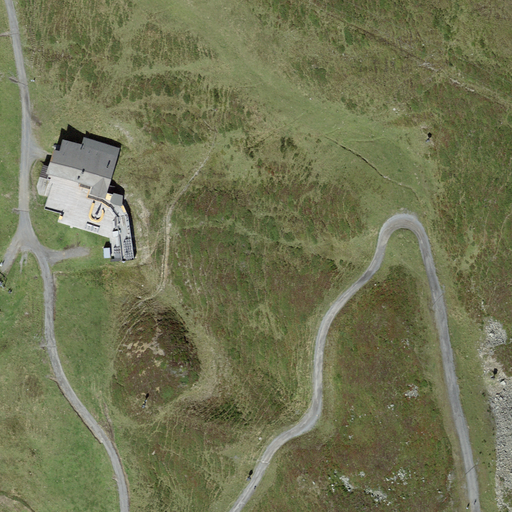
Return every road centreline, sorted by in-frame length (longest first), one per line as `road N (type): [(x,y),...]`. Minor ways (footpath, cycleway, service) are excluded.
road 1 (track): [(233,511),(277,440),(311,415),(325,323),(377,260),(396,222),(411,224),(424,242),(474,511)]
road 2 (track): [(8,0),(27,112),(25,215),(49,297),(54,360),(112,455),(124,511)]
